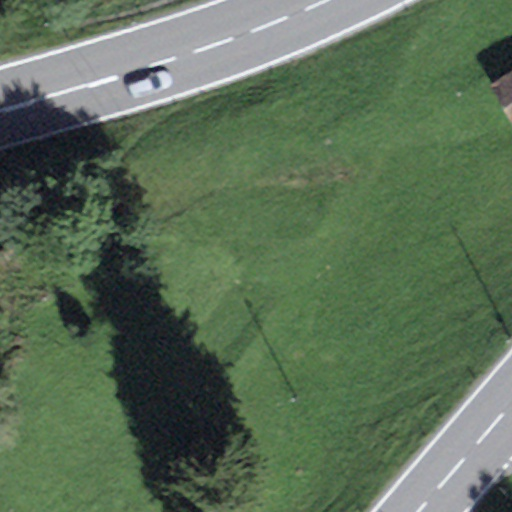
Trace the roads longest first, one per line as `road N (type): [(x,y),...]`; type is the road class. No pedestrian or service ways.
road 1 (secondary): [(0,101),(182,52),(314,0)]
road 2 (secondary): [(511,395),(411,511)]
